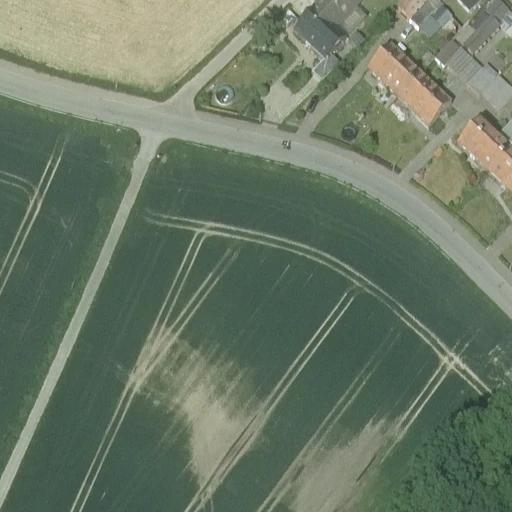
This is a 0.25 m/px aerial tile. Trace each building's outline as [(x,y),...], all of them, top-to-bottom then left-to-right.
[(363,1),(361,0),(327,0),(314,14),(333,33),(334,32),(363,1)] [(416,0),(408,0),(395,15),(413,34),(431,16),(416,0)] [(427,0),(436,9),(444,0),(427,0)] [(473,0),(450,0),(466,15),(478,4),(473,0)] [(333,33),(314,14),(292,37),(322,65),(323,66),(328,60),(345,42),(334,32),(333,33)] [(489,24),(463,52),(471,60),(497,32),(489,24)] [(480,75),(450,46),(433,64),(442,73),(444,71),(465,91),(480,75)] [(396,104),(419,80),(387,49),(363,74),(396,104)] [(337,69),(328,60),(323,66),(322,65),(310,79),(319,88),(337,69)] [(496,82),(484,71),(480,75),(465,91),(477,102),(496,82)] [(426,133),(449,108),(419,80),(396,104),(426,133)] [(511,101),(511,97),(496,82),(477,102),(495,119),(511,101)] [(486,177),(509,153),(477,123),(455,147),(486,177)] [(511,201),(511,156),(509,153),(486,177),(511,201)]
